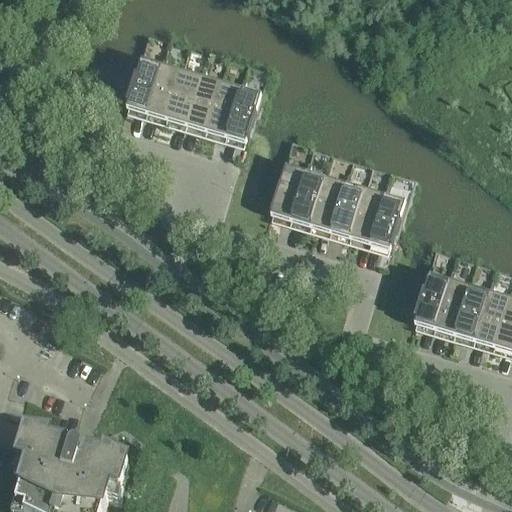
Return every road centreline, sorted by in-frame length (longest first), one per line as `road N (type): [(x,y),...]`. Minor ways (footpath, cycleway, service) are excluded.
road 1 (tertiary): [(439,511),(0,194)]
road 2 (residential): [(511,391),(353,342),(368,284),(218,239),(175,163),(126,150)]
road 3 (tertiary): [(0,227),(386,511)]
